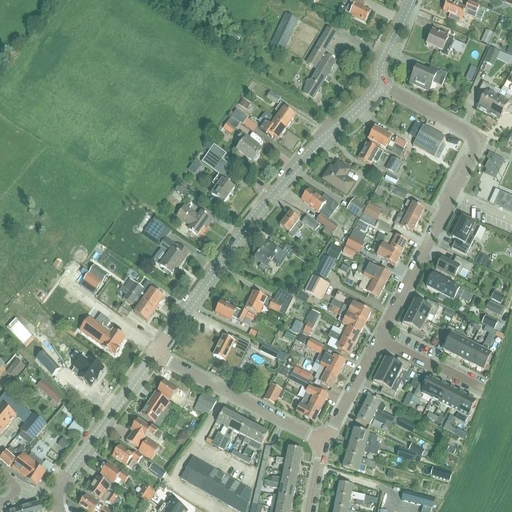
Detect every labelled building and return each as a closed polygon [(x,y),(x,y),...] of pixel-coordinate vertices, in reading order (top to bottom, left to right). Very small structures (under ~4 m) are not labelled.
[(351,0),(348,7),(345,14),(350,16),(366,23),(371,12),(363,8),(365,5),(354,0),(351,0)] [(477,15),(479,9),(468,4),(466,10),(448,2),(443,12),(450,15),(449,19),(460,24),(464,15),(471,18),(474,19),(476,15),(477,15)] [(283,53),(298,21),(286,15),(270,47),(283,53)] [(481,42),(489,46),(491,42),(494,34),(486,30),(481,42)] [(455,42),(454,42),(433,33),(427,46),(442,52),(440,55),(448,58),(451,50),(462,55),(466,47),(455,42)] [(313,100),(335,63),(323,56),(329,46),(321,41),(307,64),(318,70),(310,83),(307,82),(304,94),(313,100)] [(500,53),(496,51),(490,48),(484,63),(493,67),(500,53)] [(416,68),(409,84),(429,93),(433,84),(441,88),(446,76),(440,73),(439,74),(437,73),(438,72),(430,68),(428,73),(416,68)] [(468,74),(465,80),(471,83),(474,77),(468,74)] [(511,90),(511,83),(510,83),(510,84),(503,81),(501,86),(511,90)] [(254,95),(258,89),(247,82),(243,88),(254,95)] [(488,116),(498,97),(492,94),(495,90),(483,83),(476,97),(482,100),(477,110),(488,116)] [(278,105),(281,99),(270,93),(267,98),(278,105)] [(498,97),(488,116),(499,122),(504,112),(510,116),(511,112),(511,98),(506,96),(504,100),(498,97)] [(239,106),(245,111),(250,105),(243,100),(239,106)] [(280,115),(276,121),(287,129),(295,117),(285,110),(287,108),(281,103),(275,111),(280,115)] [(236,111),(231,118),(240,124),(242,125),(243,124),(247,119),(237,112),(236,111)] [(236,129),(240,124),(231,118),(223,128),(232,134),(236,129)] [(271,118),(267,124),(266,123),(261,131),(267,135),(268,133),(278,141),(287,129),(276,121),(275,121),(271,118)] [(424,127),(413,146),(435,158),(435,157),(439,159),(449,140),(446,138),(445,139),(424,127)] [(401,158),(405,150),(408,144),(398,138),(397,139),(375,128),(369,141),(401,158)] [(253,163),(262,152),(251,144),(253,142),(242,134),(236,141),(242,145),(237,151),(253,163)] [(502,139),(499,144),(500,145),(505,147),(508,142),(502,139)] [(209,144),(205,149),(210,152),(214,147),(209,144)] [(379,151),(367,144),(359,159),(371,166),(373,162),(377,165),(383,154),(379,151)] [(227,184),(236,171),(222,161),(226,155),(214,147),(210,152),(203,163),(219,175),(213,184),(217,188),(212,196),(224,204),(234,190),(227,184)] [(495,180),(504,162),(489,154),(487,159),(490,160),(485,169),(488,170),(485,175),(495,180)] [(392,158),(385,170),(396,176),(402,164),(392,158)] [(202,166),(195,161),(187,171),(194,176),(202,166)] [(347,196),(355,184),(346,178),(350,171),(338,163),(331,173),(329,172),(323,180),(347,196)] [(442,176),(428,168),(425,172),(414,166),(411,173),(437,186),(442,176)] [(375,187),(383,191),(387,182),(391,184),(394,179),(382,173),(375,187)] [(431,197),(437,186),(411,173),(407,179),(419,185),(417,189),(431,197)] [(179,186),(175,191),(185,198),(189,193),(179,186)] [(393,194),(405,200),(408,193),(400,189),(396,188),(395,189),(391,187),(389,191),(394,193),(393,194)] [(322,200),(309,190),(301,201),(318,214),(323,208),(333,215),(339,207),(325,196),(322,200)] [(511,197),(500,192),(494,206),(511,214),(511,197)] [(347,210),(359,218),(366,208),(354,199),(347,210)] [(405,207),(410,209),(407,216),(400,213),(418,222),(424,210),(407,202),(405,207)] [(382,212),(369,204),(363,214),(377,221),(382,212)] [(209,226),(213,220),(201,212),(198,217),(184,207),(177,217),(191,227),(189,230),(197,236),(206,224),(209,226)] [(384,221),(390,224),(395,212),(389,210),(384,221)] [(418,222),(400,213),(394,225),(412,234),(418,222)] [(289,214),(280,227),(289,234),(288,236),(293,239),(299,232),(303,227),(298,223),(299,222),(289,214)] [(338,227),(321,215),(317,221),(326,228),(323,233),(331,237),(338,227)] [(377,221),(363,215),(355,230),(365,235),(369,227),(374,229),(375,229),(378,222),(377,221)] [(314,232),(319,226),(307,216),(302,223),(314,232)] [(456,241),(451,250),(466,257),(475,239),(480,228),(475,225),(462,218),(452,239),(456,241)] [(155,263),(161,267),(160,267),(171,275),(178,264),(180,266),(189,253),(179,247),(175,252),(174,251),(177,246),(166,239),(172,232),(154,219),(142,237),(163,251),(155,263)] [(389,234),(383,246),(401,255),(407,243),(389,234)] [(350,239),(346,248),(359,255),(364,246),(350,239)] [(367,252),(371,254),(375,243),(371,241),(367,252)] [(254,261),(261,265),(258,269),(264,273),(267,269),(271,262),(278,267),(285,257),(288,259),(288,258),(290,260),(294,254),(282,246),(278,251),(268,244),(263,251),(262,250),(254,261)] [(336,262),(342,251),(332,245),(326,257),(336,262)] [(383,246),(377,257),(384,261),(395,267),(401,255),(383,246)] [(354,259),(357,254),(346,248),(343,253),(354,259)] [(475,262),(484,267),(487,260),(479,255),(475,262)] [(324,257),(314,275),(325,281),(335,262),(324,257)] [(435,271),(454,280),(456,275),(459,277),(462,270),(469,274),(473,267),(456,258),(453,264),(442,259),(435,271)] [(360,266),(356,273),(384,288),(390,276),(379,271),(370,266),(368,270),(360,266)] [(95,267),(89,274),(103,283),(108,276),(95,267)] [(378,299),(384,288),(356,273),(354,278),(362,283),(359,289),(367,293),(367,294),(378,299)] [(448,300),(448,299),(457,304),(464,292),(454,287),(433,276),(426,289),(440,296),(438,299),(445,303),(446,299),(448,300)] [(312,277),(305,292),(321,301),(328,286),(312,277)] [(126,285),(124,289),(156,311),(164,299),(158,295),(160,292),(148,283),(143,290),(135,285),(132,289),(126,285)] [(58,284),(46,308),(58,314),(70,290),(58,284)] [(156,311),(124,289),(122,287),(120,290),(127,295),(124,300),(132,306),(134,302),(140,306),(134,314),(147,323),(156,311)] [(259,315),(263,307),(269,310),(269,309),(285,317),(293,299),(278,292),(273,302),(253,292),(245,309),(259,315)] [(495,293),(492,299),(501,304),(504,298),(495,293)] [(302,294),(298,300),(306,304),(309,298),(302,294)] [(341,312),(366,324),(371,314),(359,307),(359,308),(353,305),(350,310),(344,307),(333,301),(330,306),(333,308),(340,311),(341,312)] [(412,308),(409,314),(426,322),(430,315),(434,317),(436,314),(440,307),(427,301),(424,307),(423,306),(417,303),(417,302),(414,301),(411,308),(412,308)] [(319,302),(316,309),(323,311),(325,305),(319,302)] [(216,308),(215,312),(216,314),(215,315),(231,323),(233,319),(242,324),(243,323),(249,327),(254,317),(248,313),(242,310),(240,313),(221,303),(219,308),(216,308)] [(498,317),(502,310),(490,303),(486,310),(498,317)] [(132,311),(123,305),(119,310),(128,316),(132,311)] [(333,308),(330,313),(338,317),(340,311),(333,308)] [(308,310),(304,321),(312,324),(316,314),(308,310)] [(445,310),(443,314),(453,318),(455,315),(445,310)] [(348,329),(360,335),(366,324),(341,312),(339,317),(345,320),(342,326),(348,329)] [(426,322),(409,314),(406,319),(405,318),(402,325),(405,327),(405,326),(413,329),(410,336),(422,342),(425,335),(421,333),(426,322)] [(100,315),(85,336),(100,347),(114,357),(115,356),(117,355),(119,353),(119,351),(119,350),(119,349),(125,340),(112,330),(111,332),(106,328),(110,322),(100,315)] [(486,317),(482,323),(495,330),(498,323),(486,317)] [(314,326),(308,323),(302,334),(308,337),(314,326)] [(331,333),(355,346),(360,335),(348,329),(345,335),(333,329),(333,328),(331,333)] [(442,340),(448,343),(443,353),(453,358),(462,341),(453,336),(455,331),(448,328),(442,340)] [(337,350),(349,356),(355,346),(331,333),(328,338),(340,344),(337,350)] [(462,341),(453,358),(463,362),(472,345),(466,343),(469,338),(464,336),(462,341)] [(245,356),(249,347),(231,338),(229,341),(223,338),(214,357),(224,362),(222,365),(232,370),(240,354),(245,356)] [(320,355),(323,348),(310,341),(307,348),(320,355)] [(280,352),(264,344),(260,353),(276,360),(277,360),(284,363),(288,356),(280,353),(280,352)] [(463,362),(473,367),(481,350),(472,345),(463,362)] [(491,355),(481,350),(473,367),(483,372),(487,364),(488,365),(492,358),(490,357),(491,355)] [(38,360),(53,377),(61,369),(46,353),(38,360)] [(252,361),(264,368),(268,359),(256,353),(252,361)] [(320,367),(339,376),(345,363),(334,358),(334,359),(327,355),(320,367)] [(104,369),(91,360),(90,362),(83,358),(75,368),(79,371),(76,375),(79,377),(78,378),(91,387),(96,380),(97,381),(103,372),(102,372),(104,369)] [(382,367),(380,372),(391,377),(397,380),(402,370),(407,372),(410,365),(398,359),(395,365),(388,362),(388,360),(385,359),(381,366),(382,367)] [(17,360),(6,373),(15,380),(25,367),(17,360)] [(321,383),(321,384),(332,390),(339,376),(320,367),(314,379),(321,383)] [(295,368),(292,373),(308,382),(311,376),(295,368)] [(278,376),(285,379),(288,373),(282,369),(278,376)] [(376,376),(373,384),(376,385),(376,384),(383,388),(380,394),(382,395),(393,400),(396,393),(402,383),(397,380),(391,377),(380,372),(377,377),(376,376)] [(308,382),(292,373),(288,381),(306,390),(310,383),(308,382)] [(426,388),(419,385),(413,397),(420,401),(423,396),(431,400),(439,383),(430,379),(426,388)] [(161,385),(157,390),(158,391),(157,392),(170,401),(171,401),(176,405),(180,399),(183,394),(173,387),(172,388),(164,382),(162,386),(161,385)] [(410,387),(416,390),(419,384),(413,382),(410,387)] [(439,383),(431,400),(437,403),(440,405),(449,388),(439,383)] [(273,387),(265,401),(275,406),(282,392),(273,387)] [(440,405),(449,409),(458,392),(449,388),(440,405)] [(309,389),(303,401),(321,410),(328,397),(317,391),(316,392),(309,389)] [(458,392),(449,409),(458,414),(467,397),(458,392)] [(0,436),(15,418),(26,426),(21,432),(33,442),(45,426),(34,416),(33,417),(5,394),(0,400),(0,436)] [(156,395),(146,409),(144,409),(141,413),(142,415),(141,416),(159,428),(168,416),(165,414),(171,405),(156,395)] [(202,395),(197,404),(194,410),(207,417),(210,411),(211,412),(216,402),(202,395)] [(476,402),(467,397),(458,414),(456,419),(465,424),(468,418),(469,417),(470,418),(474,410),(472,410),(476,402)] [(369,398),(363,409),(388,422),(392,425),(395,420),(382,413),(385,407),(369,398)] [(321,410),(303,401),(296,414),(303,418),(314,423),(321,410)] [(370,427),(373,421),(385,427),(388,422),(363,409),(357,420),(370,427)] [(214,441),(212,446),(218,449),(221,445),(224,438),(225,437),(228,430),(235,417),(224,411),(217,424),(224,428),(220,435),(218,434),(214,441)] [(228,430),(224,438),(229,440),(233,433),(239,436),(246,423),(235,417),(228,430)] [(399,420),(396,426),(412,435),(415,428),(399,420)] [(70,421),(64,430),(75,438),(81,429),(70,421)] [(163,435),(152,427),(150,429),(138,421),(131,431),(134,433),(128,442),(140,451),(139,453),(151,461),(159,449),(144,439),(148,434),(159,441),(163,435)] [(246,423),(239,436),(245,439),(243,444),(248,446),(250,441),(257,428),(246,423)] [(257,428),(250,441),(262,447),(268,434),(257,428)] [(371,450),(378,452),(380,447),(375,445),(377,438),(369,435),(354,430),(350,443),(365,448),(371,450)] [(456,431),(454,435),(456,436),(464,440),(466,435),(457,430),(456,431)] [(191,440),(183,434),(177,443),(185,448),(191,440)] [(15,436),(5,443),(8,448),(18,441),(15,436)] [(456,436),(452,444),(461,449),(465,440),(464,440),(456,436)] [(70,445),(64,439),(58,446),(64,452),(70,445)] [(350,443),(347,456),(362,460),(364,453),(377,457),(378,452),(371,450),(365,448),(350,443)] [(221,445),(218,449),(229,455),(232,450),(221,445)] [(422,458),(425,452),(412,446),(409,452),(422,458)] [(115,451),(113,454),(113,457),(113,458),(127,467),(130,469),(135,462),(139,465),(143,459),(135,454),(133,456),(120,447),(117,451),(115,451)] [(0,461),(9,469),(25,451),(22,448),(18,452),(17,451),(16,453),(11,448),(0,460),(0,461)] [(453,456),(455,451),(448,448),(446,452),(453,456)] [(286,461),(300,464),(303,452),(288,449),(286,461)] [(232,450),(229,455),(240,461),(243,456),(232,450)] [(399,450),(397,458),(405,461),(408,453),(399,450)] [(243,456),(240,461),(249,466),(254,458),(245,453),(243,456)] [(31,454),(29,458),(24,454),(12,470),(27,481),(37,487),(45,473),(41,470),(42,468),(37,465),(36,467),(40,461),(31,454)] [(375,464),(362,460),(347,456),(343,468),(358,473),(360,465),(373,469),(375,464)] [(192,472),(198,461),(193,458),(187,469),(192,472)] [(285,467),(284,473),(298,476),(300,464),(286,461),(276,459),(275,465),(285,467)] [(42,468),(41,470),(46,473),(48,474),(49,475),(54,467),(46,461),(42,468)] [(192,472),(198,475),(204,465),(198,461),(192,472)] [(167,474),(153,464),(149,470),(163,480),(167,474)] [(125,484),(129,478),(122,472),(121,475),(107,465),(101,475),(103,477),(114,484),(118,479),(125,484)] [(209,468),(204,465),(198,475),(203,478),(209,468)] [(209,468),(203,478),(208,481),(214,470),(209,468)] [(263,482),(266,469),(261,468),(258,481),(263,482)] [(181,480),(186,483),(192,472),(187,469),(181,480)] [(449,483),(452,475),(433,469),(431,478),(449,483)] [(208,481),(214,484),(220,473),(214,470),(208,481)] [(192,472),(186,483),(192,486),(198,475),(192,472)] [(219,487),(225,477),(220,473),(214,484),(219,487)] [(298,476),(284,473),(282,480),(272,478),(271,483),(296,488),(298,476)] [(192,486),(197,489),(203,478),(198,475),(192,486)] [(98,479),(88,494),(100,502),(101,501),(105,505),(106,503),(112,507),(116,510),(122,502),(117,499),(107,492),(110,487),(111,488),(114,484),(103,477),(101,481),(98,479)] [(219,487),(224,490),(230,479),(225,477),(219,487)] [(203,478),(197,489),(202,492),(208,481),(203,478)] [(224,490),(229,493),(235,482),(230,479),(224,490)] [(202,492),(207,495),(214,484),(208,481),(202,492)] [(229,493),(234,496),(241,485),(235,482),(229,493)] [(296,488),(271,483),(266,482),(265,488),(280,491),(279,497),(293,500),(296,488)] [(340,485),(337,496),(351,499),(356,500),(364,502),(372,504),(373,499),(364,497),(358,496),(358,495),(352,494),(353,488),(353,487),(353,485),(345,483),(344,486),(341,485),(340,485)] [(207,495),(213,498),(219,487),(214,484),(207,495)] [(139,491),(151,498),(155,492),(144,485),(139,491)] [(234,496),(240,499),(246,488),(241,485),(234,496)] [(213,498),(218,501),(224,490),(219,487),(213,498)] [(240,499),(245,502),(249,504),(251,492),(246,488),(240,499)] [(218,501),(223,504),(229,493),(224,490),(218,501)] [(223,504),(228,507),(234,496),(229,493),(223,504)] [(430,511),(433,503),(404,493),(401,502),(421,509),(420,511),(430,511)] [(228,507),(234,510),(240,499),(234,496),(228,507)] [(288,511),(291,511),(293,500),(279,497),(274,496),(272,509),(276,510),(288,511)] [(335,508),(348,511),(351,499),(337,496),(335,508)] [(94,511),(95,511),(96,511),(109,511),(104,509),(103,509),(85,497),(79,506),(87,511),(94,511)] [(234,510),(237,511),(238,511),(245,502),(240,499),(234,510)] [(164,504),(161,509),(165,511),(185,511),(171,502),(168,507),(164,504)] [(245,502),(238,511),(246,511),(249,504),(245,502)]
